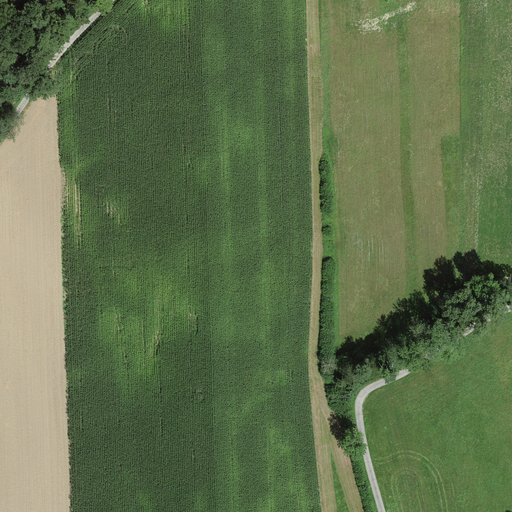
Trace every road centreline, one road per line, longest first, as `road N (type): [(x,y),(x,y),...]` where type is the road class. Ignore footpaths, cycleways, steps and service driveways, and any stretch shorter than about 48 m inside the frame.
road 1 (track): [(511,308),(363,393),(358,414),(381,511)]
road 2 (track): [(0,137),(110,0)]
